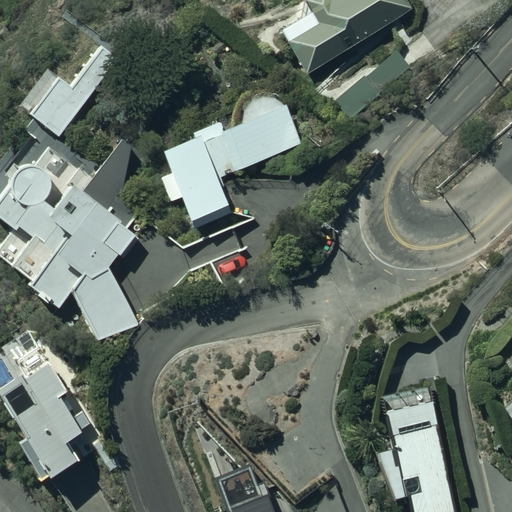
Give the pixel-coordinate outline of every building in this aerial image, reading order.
[(301,0),(265,22),(302,83),(408,19),(396,0),(301,0)] [(32,120),(60,141),(116,66),(102,56),(74,95),(59,84),(32,120)] [(395,62),(334,108),(346,125),(408,78),(395,62)] [(234,136),(197,152),(196,150),(159,166),(191,240),(228,224),(213,190),(296,154),(298,153),(282,116),(279,117),(273,113),(266,110),(259,110),(253,111),(246,114),(241,119),(237,124),(235,131),(234,136)] [(51,152),(35,175),(34,174),(28,174),(23,174),(18,176),(14,180),(10,184),(8,189),(8,193),(0,204),(0,226),(12,235),(0,251),(0,260),(14,270),(13,272),(33,286),(27,295),(57,316),(71,297),(95,352),(135,335),(108,274),(115,263),(117,264),(131,244),(123,239),(136,221),(116,208),(144,169),(118,150),(95,183),(64,161),(51,152)] [(0,352),(0,409),(46,483),(98,451),(25,336),(0,352)] [(452,511),(433,434),(386,446),(403,511),(452,511)]
